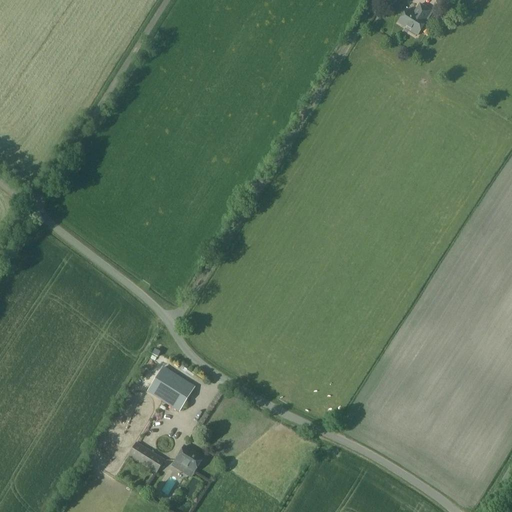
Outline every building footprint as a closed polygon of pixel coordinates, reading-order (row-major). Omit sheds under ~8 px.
[(425,21),(431,11),(419,4),(413,14),(407,10),(398,23),(410,30),(408,32),(415,36),(416,35),(418,35),(426,22),(425,21)] [(148,393),(179,412),(194,387),(164,368),(148,393)] [(162,437),(156,444),(167,453),(173,446),(162,437)] [(128,456),(153,472),(151,474),(154,476),(164,460),(136,443),(128,456)] [(184,446),(175,461),(194,473),(203,458),(184,446)] [(160,493),(168,497),(176,481),(168,477),(160,493)] [(202,484),(190,480),(184,499),(196,503),(202,484)]
